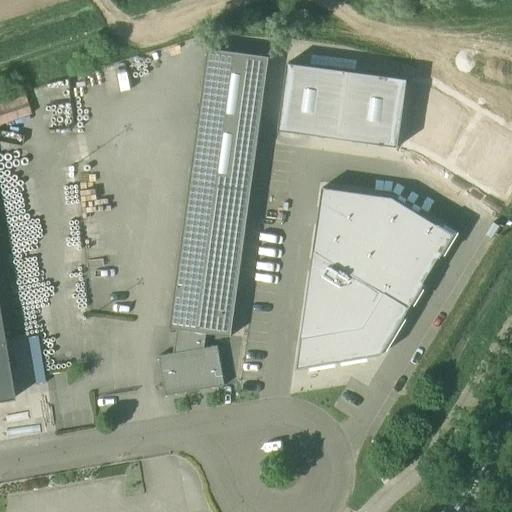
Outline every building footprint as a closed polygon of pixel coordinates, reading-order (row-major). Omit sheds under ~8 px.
[(159,354),(166,394),(225,383),(218,343),(205,346),(206,331),(231,334),(269,55),(208,46),(170,326),(177,326),(173,351),(159,354)] [(287,64),(278,131),(338,140),(347,72),(287,64)] [(347,72),(338,140),(397,149),(407,81),(347,72)] [(407,81),(397,149),(413,151),(445,170),(480,112),(437,86),(407,81)] [(511,130),(480,112),(445,170),(503,204),(511,188),(511,130)] [(317,225),(314,245),(412,304),(424,284),(440,259),(455,234),(438,224),(436,226),(392,199),(322,189),(319,209),(317,225)] [(310,273),(295,370),(381,356),(412,304),(314,245),(312,260),(310,273)] [(0,398),(13,397),(0,320),(0,398)] [(339,414),(348,394),(334,387),(325,408),(339,414)]
